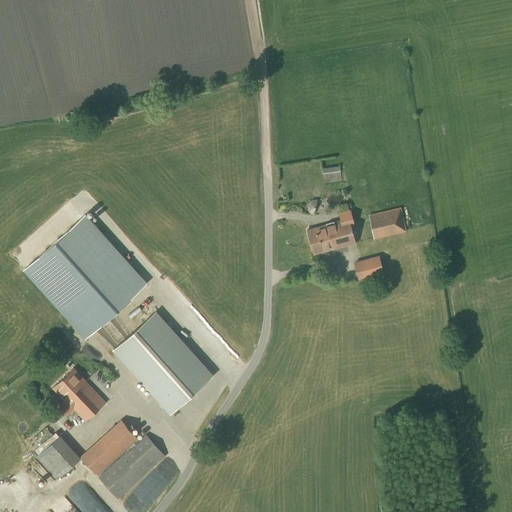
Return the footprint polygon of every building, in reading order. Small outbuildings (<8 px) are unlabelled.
[(374,239),(407,232),(401,207),(368,215),(374,239)] [(310,242),(353,230),(352,227),(355,226),(350,209),(338,213),(340,220),(307,229),(310,242)] [(23,270),(84,339),(146,283),(85,214),(23,270)] [(353,230),(310,242),(314,255),(356,243),(353,230)] [(358,280),(384,273),(379,256),(353,263),(358,280)] [(171,411),(210,373),(151,311),(111,349),(171,411)] [(85,422),(105,403),(85,382),(86,381),(73,368),(52,388),(65,401),(58,407),(66,416),(74,410),(85,422)] [(110,387),(125,383),(123,373),(108,376),(110,387)] [(81,455),(80,456),(82,458),(97,476),(124,452),(125,452),(98,477),(117,499),(165,456),(145,434),(139,440),(121,419),(81,455)] [(60,435),(42,451),(36,456),(57,479),(80,458),(60,435)]
